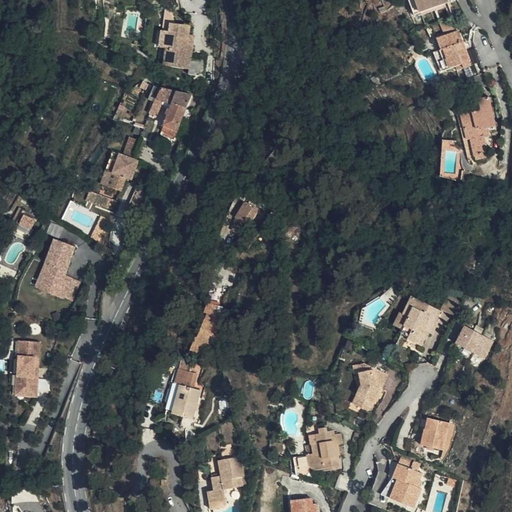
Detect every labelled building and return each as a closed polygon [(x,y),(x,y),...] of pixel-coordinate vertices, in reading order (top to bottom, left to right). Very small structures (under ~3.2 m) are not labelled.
[(420,13),(415,0),(407,0),(414,15),(420,13)] [(415,0),(420,13),(448,2),(446,0),(415,0)] [(454,29),(447,19),(437,21),(443,32),(454,29)] [(188,25),(173,23),(171,32),(162,31),(160,47),(170,49),(168,66),(189,68),(188,74),(204,75),(206,58),(191,56),(192,43),(187,42),(188,25)] [(469,61),(458,30),(435,37),(440,49),(443,49),(450,68),(469,61)] [(485,72),(473,77),(474,81),(475,88),(488,84),(489,83),(488,77),(485,72)] [(382,83),(375,74),(370,78),(377,87),(382,83)] [(178,92),(161,88),(150,114),(157,116),(161,107),(169,111),(160,135),(173,140),(192,95),(188,94),(188,93),(179,90),(178,92)] [(470,140),(474,156),(487,153),(483,135),(477,137),(475,129),(480,128),(480,130),(496,126),(489,96),(478,98),(481,109),(461,114),(467,141),(470,140)] [(132,155),(138,138),(131,135),(125,152),(132,155)] [(113,152),(106,170),(126,177),(131,179),(138,161),(113,152)] [(432,168),(440,168),(441,157),(431,158),(432,168)] [(126,177),(106,170),(101,184),(106,186),(121,191),(126,177)] [(461,181),(468,183),(469,171),(463,170),(461,181)] [(92,190),(87,201),(116,212),(120,201),(92,190)] [(240,228),(243,223),(247,218),(251,221),(257,211),(246,203),(236,218),(230,229),(235,232),(238,227),(240,228)] [(130,222),(133,216),(127,214),(124,220),(130,222)] [(30,219),(25,217),(21,224),(27,227),(30,219)] [(59,253),(63,244),(55,241),(52,250),(59,253)] [(75,248),(63,244),(59,253),(52,250),(46,264),(49,265),(43,280),(52,284),(49,293),(64,300),(64,298),(70,283),(64,280),(65,276),(75,248)] [(49,265),(46,264),(36,289),(49,293),(52,284),(43,280),(49,265)] [(242,274),(227,270),(223,292),(230,293),(230,291),(235,292),(236,289),(239,289),(242,274)] [(80,282),(65,276),(64,280),(70,283),(64,298),(72,302),(80,282)] [(423,283),(414,279),(412,285),(417,288),(417,289),(420,291),(421,288),(424,289),(425,286),(423,285),(423,283)] [(436,319),(440,311),(411,296),(402,313),(401,313),(394,326),(402,330),(401,334),(408,338),(408,339),(421,346),(427,332),(431,334),(438,320),(436,319)] [(207,304),(205,312),(208,313),(204,323),(197,339),(195,339),(189,351),(205,358),(211,344),(217,346),(220,336),(216,334),(223,308),(207,304)] [(465,326),(473,331),(476,326),(468,322),(465,326)] [(492,341),(473,331),(465,326),(456,344),(457,345),(472,353),(484,359),(492,341)] [(17,372),(17,375),(28,376),(27,391),(37,391),(38,376),(35,376),(35,367),(39,368),(41,341),(19,340),(18,359),(19,359),(18,372),(17,372)] [(357,343),(350,340),(347,347),(354,350),(357,343)] [(468,360),(472,353),(457,345),(454,351),(468,360)] [(372,371),(373,368),(364,363),(358,365),(359,372),(372,371)] [(388,375),(373,368),(372,371),(359,372),(361,386),(353,404),(369,412),(380,389),(382,390),(388,375)] [(179,369),(175,384),(180,385),(176,401),(172,414),(192,419),(201,391),(193,388),(197,375),(179,369)] [(28,376),(17,375),(16,394),(37,396),(37,391),(27,391),(28,376)] [(180,385),(175,384),(171,399),(176,401),(180,385)] [(427,418),(425,429),(429,430),(426,446),(443,450),(449,423),(427,418)] [(293,458),(296,474),(310,473),(309,466),(316,471),(324,470),(325,471),(340,468),(338,456),(336,456),(334,446),(343,444),(341,434),(334,434),(333,431),(327,432),(326,428),(319,429),(319,434),(316,434),(317,444),(312,445),(313,454),(293,458)] [(244,477),(240,457),(219,460),(221,476),(212,477),(214,490),(207,492),(211,510),(225,507),(227,504),(225,489),(243,486),(242,477),(244,477)] [(397,480),(390,499),(413,508),(420,488),(416,487),(421,474),(398,464),(393,478),(397,480)] [(318,488),(319,483),(301,476),(299,482),(318,488)] [(381,495),(390,499),(397,480),(393,478),(381,495)] [(317,511),(317,504),(313,504),(312,498),(291,501),(292,511),(317,511)]
